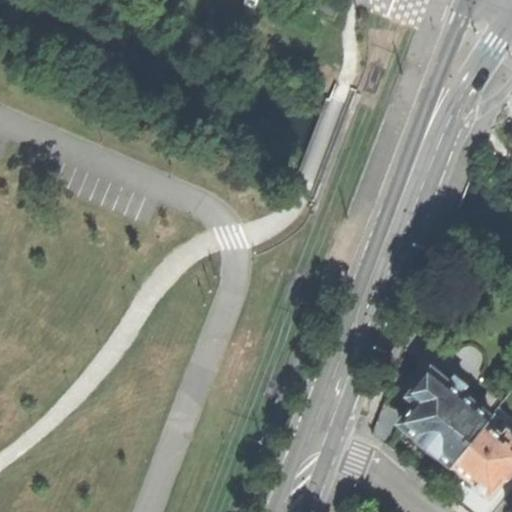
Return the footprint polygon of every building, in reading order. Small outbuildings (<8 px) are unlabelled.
[(320,14),(334,19),(339,6),(323,0),(298,0),(297,6),(320,14)] [(314,30),(320,14),(297,6),(291,22),(314,30)] [(454,376),(448,383),(430,368),(420,380),(407,396),(416,403),(415,404),(413,404),(406,410),(400,422),(404,426),(403,427),(451,466),(494,413),(503,402),(489,390),(476,405),(461,393),(466,386),(454,376)] [(400,411),(383,404),(372,434),(384,444),(389,438),(400,411)] [(484,493),(490,498),(506,478),(511,471),(511,427),(494,413),(451,466),(463,476),(473,484),(470,488),(482,497),(484,493)]
